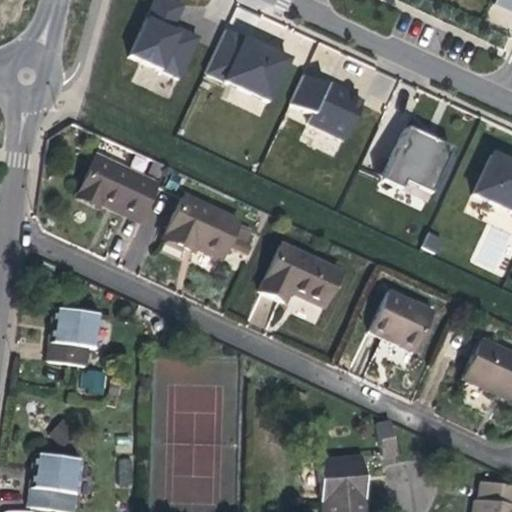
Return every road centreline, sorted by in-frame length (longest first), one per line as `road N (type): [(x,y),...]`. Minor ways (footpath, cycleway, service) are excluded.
road 1 (residential): [(9,228),(511,461)]
road 2 (residential): [(288,0),(511,101)]
road 3 (tertiary): [(9,228),(34,76)]
